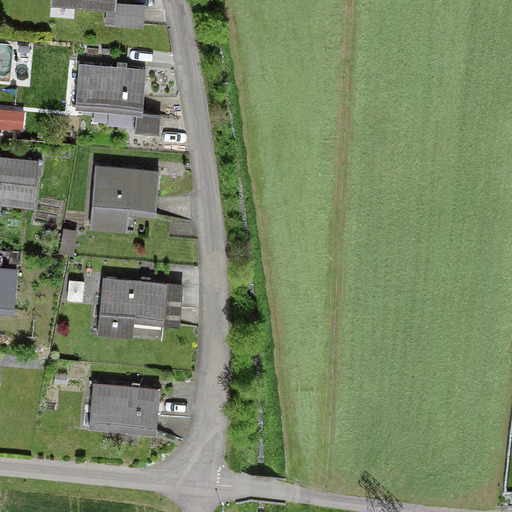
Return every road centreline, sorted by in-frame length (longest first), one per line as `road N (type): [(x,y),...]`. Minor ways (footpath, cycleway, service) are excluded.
road 1 (residential): [(172,0),(203,192),(202,481)]
road 2 (residential): [(456,511),(202,481)]
road 3 (residential): [(202,481),(0,464)]
